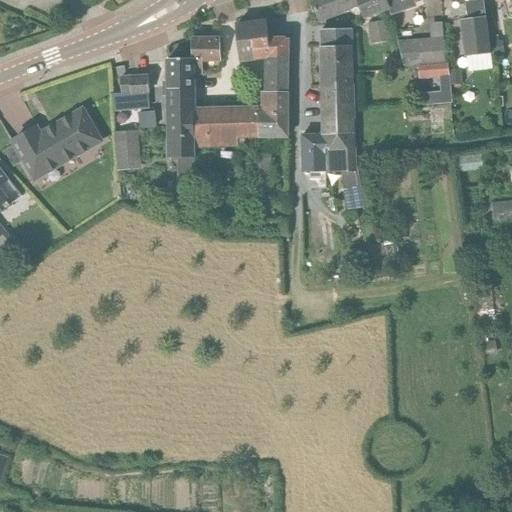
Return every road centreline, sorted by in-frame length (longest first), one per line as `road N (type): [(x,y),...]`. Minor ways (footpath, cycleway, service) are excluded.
road 1 (residential): [(296,0),(295,215)]
road 2 (tertiary): [(0,78),(182,0)]
